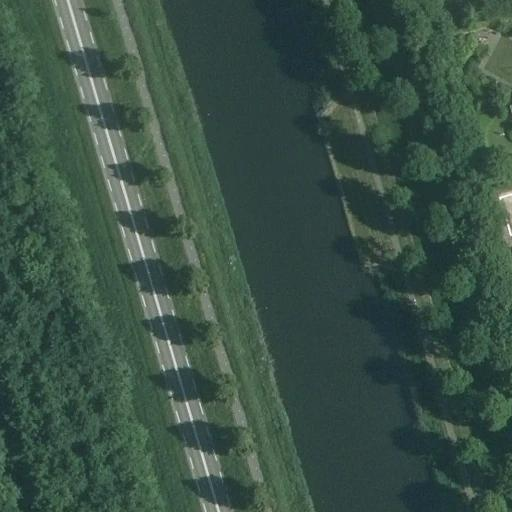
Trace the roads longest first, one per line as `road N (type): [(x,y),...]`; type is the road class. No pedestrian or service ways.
road 1 (secondary): [(218,511),(69,0)]
road 2 (track): [(0,167),(99,511)]
